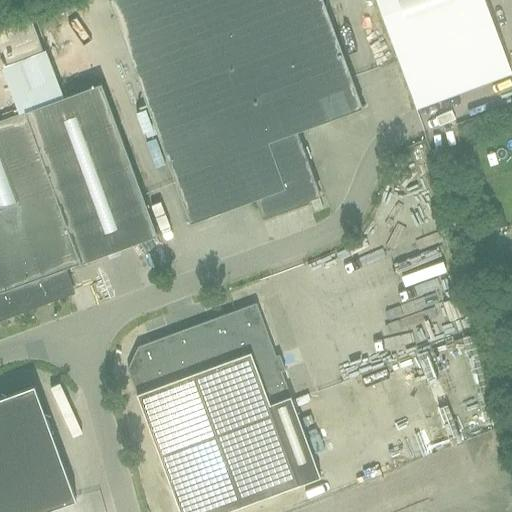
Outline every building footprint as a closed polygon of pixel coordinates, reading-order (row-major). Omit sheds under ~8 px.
[(263,214),(318,194),(295,132),(362,108),(322,0),(109,0),(191,223),(258,198),(263,214)] [(377,0),(417,108),(511,73),(484,0),(377,0)] [(63,269),(157,235),(101,83),(0,120),(0,317),(71,291),(63,269)] [(224,511),(321,477),(291,396),(256,302),(138,346),(128,369),(180,511),(224,511)] [(0,511),(41,511),(77,499),(35,385),(0,397),(0,511)]
